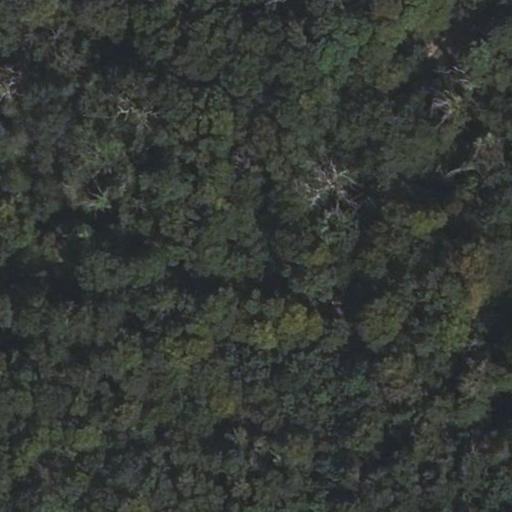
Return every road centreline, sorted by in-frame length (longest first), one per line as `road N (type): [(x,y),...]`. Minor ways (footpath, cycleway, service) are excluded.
road 1 (track): [(311,511),(337,303),(391,94),(487,0)]
road 2 (track): [(0,271),(511,311)]
